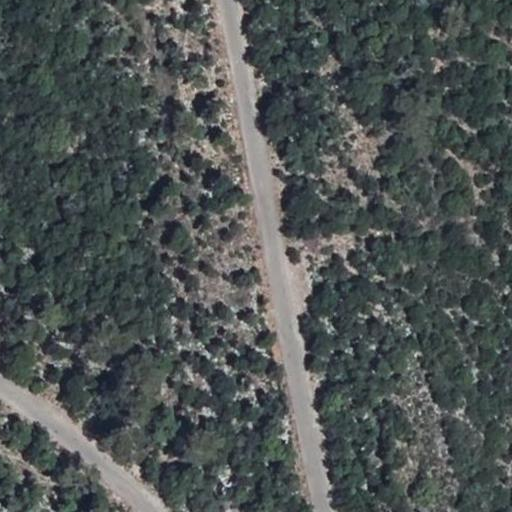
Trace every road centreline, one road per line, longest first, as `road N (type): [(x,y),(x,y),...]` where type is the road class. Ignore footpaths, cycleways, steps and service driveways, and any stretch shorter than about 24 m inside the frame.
road 1 (unclassified): [(325,511),(227,0)]
road 2 (unclassified): [(0,386),(118,472),(150,511)]
